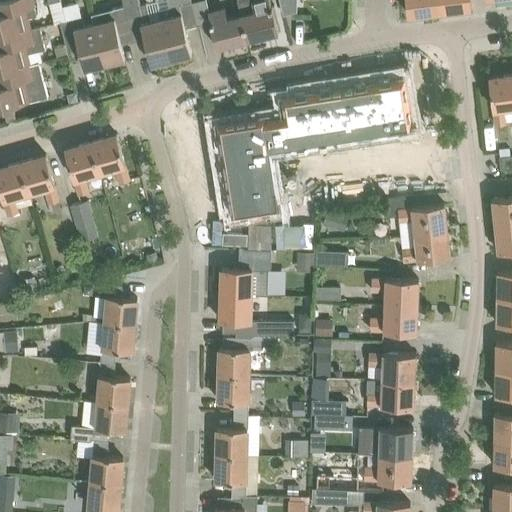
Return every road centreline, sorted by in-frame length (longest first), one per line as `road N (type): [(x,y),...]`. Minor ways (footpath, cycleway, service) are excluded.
road 1 (residential): [(453,30),(480,278),(439,511)]
road 2 (residential): [(182,280),(156,294),(138,511)]
road 3 (residential): [(373,39),(172,88),(147,108)]
road 4 (residential): [(177,511),(182,280)]
road 5 (residential): [(182,280),(183,240),(147,108)]
road 6 (residential): [(147,108),(0,148)]
